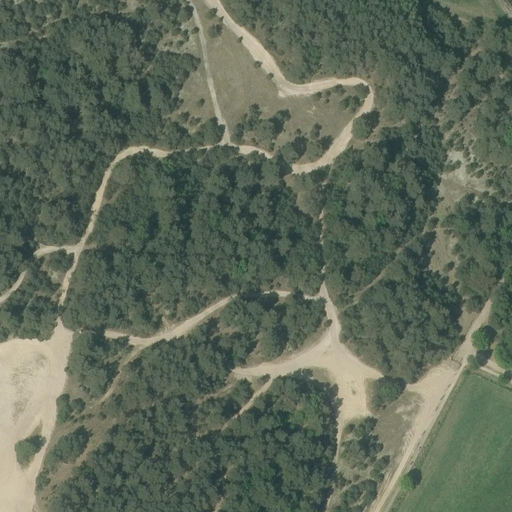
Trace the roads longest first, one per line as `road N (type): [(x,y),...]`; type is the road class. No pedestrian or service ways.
road 1 (track): [(464,352),(373,511)]
road 2 (track): [(511,374),(464,352),(511,263)]
